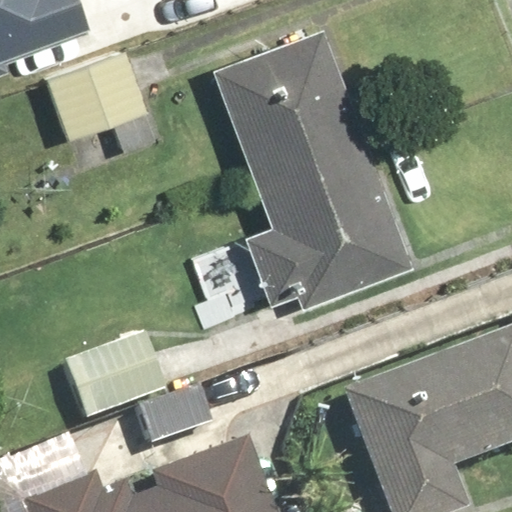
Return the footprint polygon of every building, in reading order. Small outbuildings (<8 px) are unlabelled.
[(0,0),(0,56),(38,44),(33,30),(75,15),(69,0),(0,0)] [(413,262),(325,21),(216,61),(274,218),(241,230),(272,314),(413,262)] [(511,332),(351,389),(393,511),(478,511),(463,468),(511,451),(511,332)] [(152,336),(74,365),(94,421),(173,392),(152,336)] [(281,511),(255,438),(107,491),(98,466),(17,495),(23,511),(281,511)]
